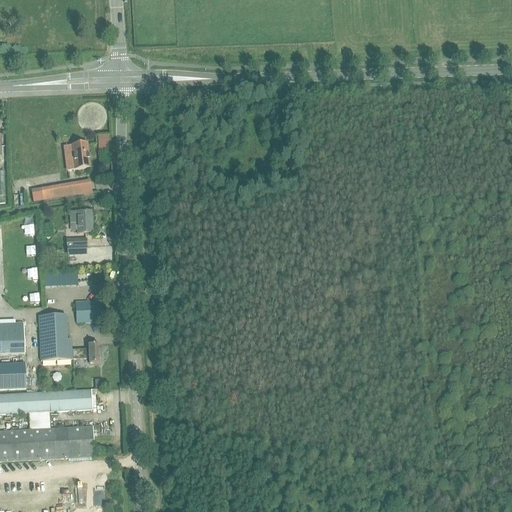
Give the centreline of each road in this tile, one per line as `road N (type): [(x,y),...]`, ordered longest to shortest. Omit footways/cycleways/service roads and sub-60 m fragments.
road 1 (unclassified): [(141,511),(121,87)]
road 2 (track): [(146,93),(138,108),(159,511)]
road 3 (secondary): [(220,79),(511,70)]
road 4 (unknown): [(128,278),(0,303)]
